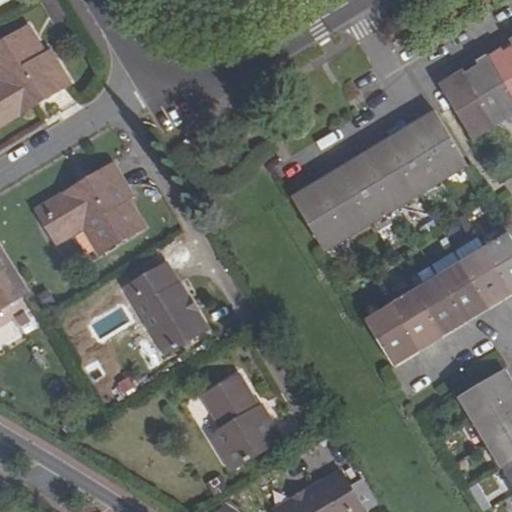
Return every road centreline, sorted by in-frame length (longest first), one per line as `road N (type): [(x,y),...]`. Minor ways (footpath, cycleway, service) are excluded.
road 1 (tertiary): [(147,60),(183,74),(228,68),(349,1)]
road 2 (residential): [(0,174),(118,105),(147,60)]
road 3 (residential): [(275,171),(404,91)]
road 4 (residential): [(0,436),(117,511)]
road 5 (residential): [(404,91),(511,23)]
